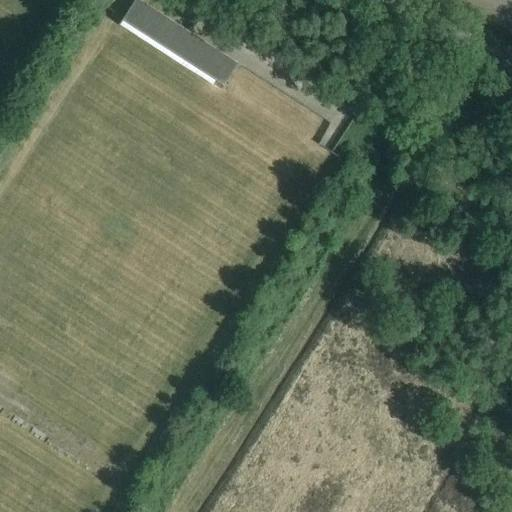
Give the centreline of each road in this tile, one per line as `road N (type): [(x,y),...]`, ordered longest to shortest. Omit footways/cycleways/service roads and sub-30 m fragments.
road 1 (track): [(173,0),(349,114)]
road 2 (track): [(110,23),(0,197)]
road 3 (track): [(332,140),(413,12)]
road 4 (track): [(122,452),(0,374)]
road 5 (unclassified): [(392,0),(511,70)]
